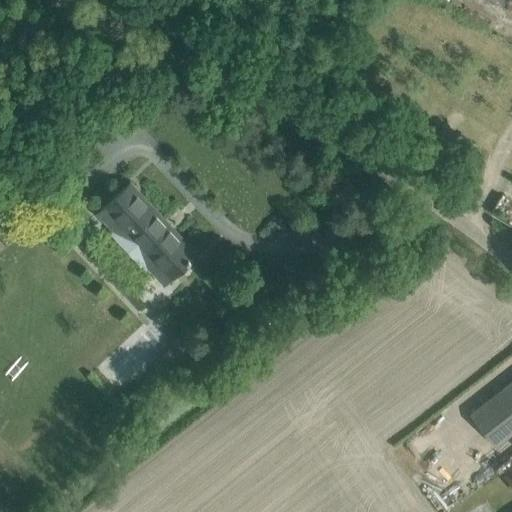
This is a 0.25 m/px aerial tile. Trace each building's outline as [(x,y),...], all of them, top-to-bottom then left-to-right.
[(454,70),(462,61),(440,44),(433,53),(454,70)] [(164,282),(170,276),(197,252),(195,250),(194,251),(131,185),(133,183),(131,182),(99,212),(116,230),(113,233),(145,266),(147,264),(164,282)] [(164,346),(162,343),(169,340),(162,325),(131,339),(139,358),(164,346)] [(186,331),(171,345),(184,358),(199,344),(186,331)] [(511,380),(471,413),(496,444),(511,431),(511,380)] [(511,463),(502,471),(511,483),(511,463)]
